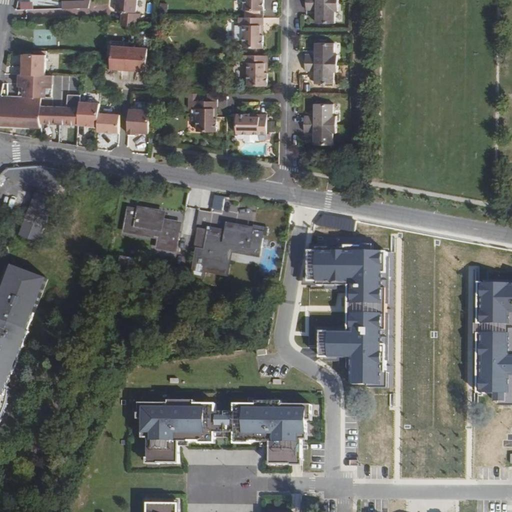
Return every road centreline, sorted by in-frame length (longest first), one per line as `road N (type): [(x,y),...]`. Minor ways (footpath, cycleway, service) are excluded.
road 1 (residential): [(305,198),(281,334),(284,349),(330,383),(336,484)]
road 2 (tertiary): [(0,158),(59,155),(305,198)]
road 3 (tertiary): [(305,198),(511,236)]
